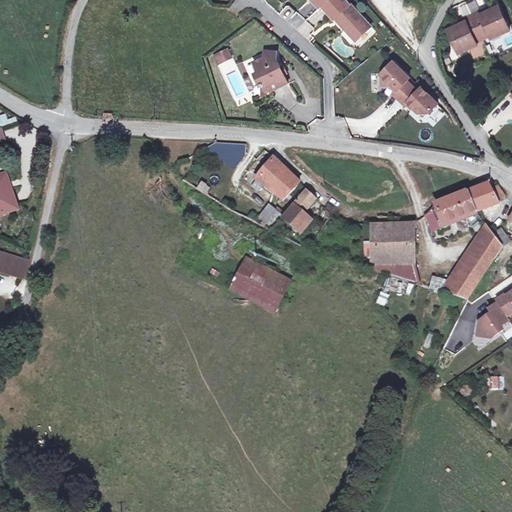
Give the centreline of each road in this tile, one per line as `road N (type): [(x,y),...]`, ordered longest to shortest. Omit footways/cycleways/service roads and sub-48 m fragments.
road 1 (residential): [(256,133),(310,186),(359,217),(415,215),(394,152)]
road 2 (residential): [(495,168),(422,54),(448,0)]
road 3 (unclassified): [(65,126),(256,133)]
road 4 (unclassified): [(65,126),(24,299)]
road 5 (residential): [(253,1),(328,67),(329,141)]
road 6 (unclassified): [(65,126),(74,25),(84,0)]
road 7 (track): [(155,130),(182,198),(225,231)]
